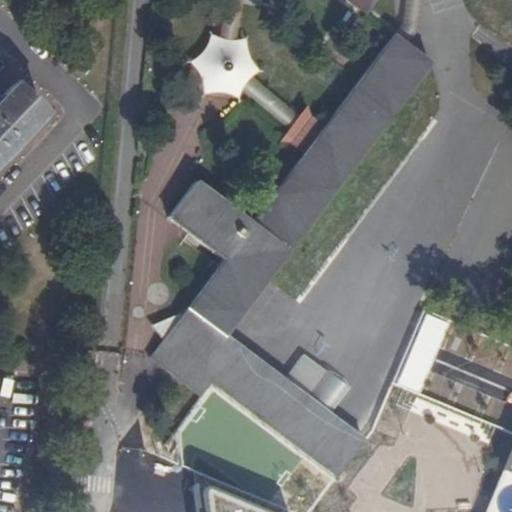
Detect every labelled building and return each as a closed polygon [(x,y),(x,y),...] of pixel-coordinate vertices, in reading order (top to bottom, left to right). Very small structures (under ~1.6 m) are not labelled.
[(341,0),(364,17),(376,0),(341,0)] [(230,39),(238,10),(223,5),(214,34),(230,39)] [(237,81),(254,77),(243,34),(205,43),(207,55),(187,60),(196,100),(240,89),(237,81)] [(273,115),(282,104),(252,78),(243,89),(273,115)] [(14,87),(0,101),(0,159),(8,151),(15,144),(43,115),(14,87)] [(20,148),(15,144),(8,151),(12,156),(20,148)] [(511,511),(511,470),(492,511),(326,511),(344,460),(195,374),(125,511),(511,511)]
